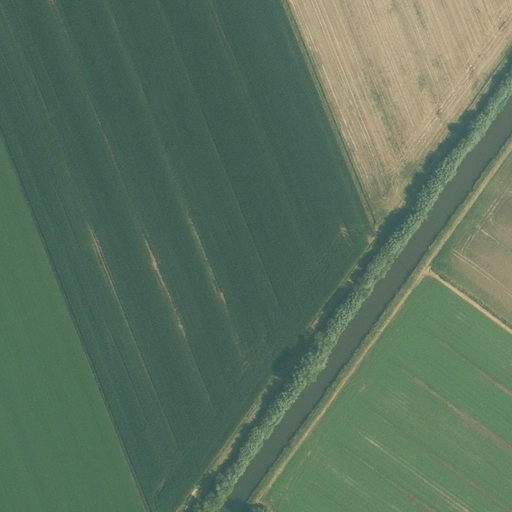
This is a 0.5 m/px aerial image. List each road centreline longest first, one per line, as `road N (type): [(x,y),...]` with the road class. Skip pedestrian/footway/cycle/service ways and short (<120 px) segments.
road 1 (track): [(182,511),(511,55)]
road 2 (track): [(246,511),(424,263)]
